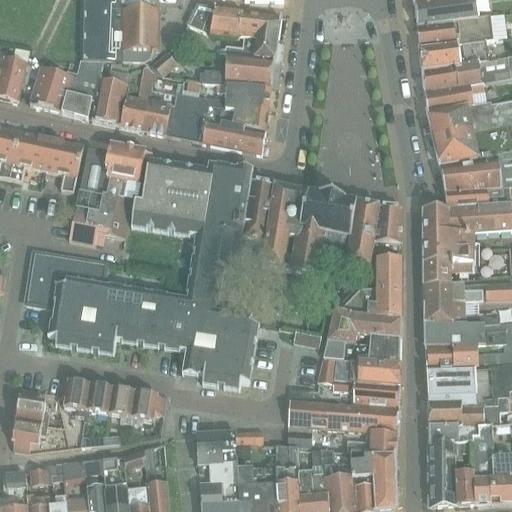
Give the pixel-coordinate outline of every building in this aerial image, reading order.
[(112,66),(123,66),(144,67),(150,63),(157,57),(157,56),(158,56),(159,54),(157,53),(157,43),(159,43),(159,41),(158,41),(158,30),(159,30),(159,28),(158,28),(158,17),(159,17),(159,15),(160,15),(160,14),(155,14),(155,0),(84,0),(83,65),(103,66),(112,66)] [(415,9),(474,0),(475,0),(412,0),(414,7),(414,9),(415,9)] [(415,9),(416,30),(478,21),(474,0),(415,9)] [(227,60),(227,61),(252,63),(252,62),(274,65),(275,65),(281,23),(243,18),(244,16),(197,9),(179,47),(193,55),(202,35),(210,39),(228,41),(237,42),(237,41),(244,42),(243,54),(226,51),(225,60),(227,60)] [(351,15),(336,15),(336,29),(352,29),(351,15)] [(416,31),(420,58),(486,46),(493,44),(490,20),(478,21),(416,30),(417,31),(416,31)] [(354,60),(356,68),(376,64),(371,40),(343,46),(347,62),(354,60)] [(420,58),(422,74),(461,68),(461,70),(478,67),(478,68),(489,66),(489,65),(486,46),(420,58)] [(167,57),(152,71),(162,80),(177,68),(167,57)] [(200,77),(199,87),(201,88),(204,88),(217,89),(227,89),(271,93),(274,65),(252,62),(252,63),(227,61),(226,76),(205,75),(204,78),(200,77)] [(422,74),(424,98),(482,89),(502,85),(502,86),(511,83),(511,61),(489,65),(489,66),(478,68),(478,67),(461,70),(461,68),(422,74)] [(0,101),(18,106),(18,103),(27,67),(5,62),(4,62),(0,80),(0,101)] [(30,109),(62,118),(88,124),(92,105),(96,106),(100,80),(103,66),(83,65),(80,65),(77,76),(68,74),(66,80),(41,73),(30,109)] [(96,106),(92,125),(115,130),(119,131),(121,132),(126,102),(128,91),(108,86),(112,66),(103,66),(100,80),(96,106)] [(126,102),(121,132),(143,136),(152,92),(153,83),(154,79),(148,71),(144,72),(138,104),(126,102)] [(491,107),(490,107),(473,110),(472,99),(485,97),(483,89),(511,84),(511,83),(502,86),(502,85),(482,89),(424,98),(427,118),(427,119),(467,112),(467,111),(491,107)] [(188,85),(187,94),(200,96),(201,88),(199,87),(188,85)] [(157,93),(152,92),(143,136),(165,141),(165,140),(170,118),(171,112),(175,112),(178,99),(161,96),(162,90),(158,89),(157,93)] [(226,109),(268,114),(271,93),(227,89),(217,89),(217,97),(226,98),(226,106),(226,109)] [(268,114),(226,109),(226,106),(205,103),(178,99),(175,112),(171,112),(170,118),(265,137),(269,114),(268,114)] [(467,112),(427,119),(435,151),(440,174),(499,165),(511,163),(511,105),(491,109),(491,107),(467,111),(467,112)] [(170,118),(165,140),(170,141),(202,148),(262,160),(266,137),(265,137),(170,118)] [(0,182),(9,184),(16,153),(20,137),(0,132),(0,165),(1,166),(0,169),(0,182)] [(16,153),(9,184),(22,187),(25,171),(45,175),(51,144),(20,137),(16,153)] [(348,141),(337,140),(336,163),(347,163),(348,141)] [(84,151),(51,144),(45,175),(64,179),(61,195),(74,198),(84,151)] [(144,164),(149,165),(151,166),(152,158),(152,157),(111,149),(111,150),(110,150),(109,157),(89,152),(76,214),(69,245),(95,250),(97,238),(125,243),(133,198),(132,198),(133,188),(138,189),(137,189),(139,190),(144,164)] [(444,197),(487,194),(488,202),(503,201),(502,193),(511,191),(511,163),(499,165),(440,174),(444,197)] [(262,269),(286,274),(290,275),(296,276),(309,198),(275,191),(275,190),(252,185),(253,175),(209,168),(208,175),(151,166),(149,165),(142,209),(135,208),(131,232),(196,242),(201,212),(226,216),(221,246),(242,250),(243,240),(266,244),(262,269)] [(511,191),(502,193),(503,201),(488,202),(487,194),(444,197),(447,214),(448,213),(459,213),(460,213),(468,212),(472,212),(489,211),(511,209),(511,191)] [(309,198),(296,276),(319,280),(323,253),(349,259),(347,271),(369,274),(372,255),(377,256),(379,211),(356,207),(309,198)] [(511,209),(489,211),(472,212),(474,238),(511,235),(511,209)] [(402,213),(379,211),(377,256),(401,257),(402,248),(402,213)] [(237,277),(242,250),(221,246),(226,216),(201,212),(196,242),(186,303),(104,290),(107,276),(106,276),(107,269),(100,268),(100,267),(84,265),(84,266),(78,265),(78,264),(63,261),(63,262),(57,261),(57,260),(41,258),(41,259),(34,258),(33,265),(32,265),(30,280),(31,280),(30,286),(29,286),(26,302),(27,302),(26,309),(33,310),(33,311),(49,313),(49,312),(55,313),(53,326),(52,326),(51,327),(52,327),(50,341),(49,341),(49,342),(57,343),(56,351),(57,351),(57,350),(70,352),(70,353),(72,353),(77,353),(77,354),(78,355),(78,354),(92,356),(92,357),(93,357),(93,356),(98,357),(98,358),(100,358),(100,357),(113,359),(113,360),(114,360),(117,345),(122,346),(122,347),(123,347),(123,346),(137,348),(136,349),(138,349),(143,349),(143,350),(144,351),(145,350),(158,352),(158,353),(159,353),(159,352),(165,353),(164,354),(166,354),(166,353),(179,355),(179,356),(180,356),(181,355),(186,356),(182,378),(184,379),(184,374),(198,376),(197,381),(198,381),(198,380),(204,381),(202,389),(204,389),(204,388),(217,390),(217,391),(218,392),(219,391),(224,392),(225,393),(225,392),(239,394),(238,395),(240,395),(241,387),(249,388),(249,387),(248,387),(250,374),(251,374),(251,372),(251,367),(252,367),(252,366),(254,352),(255,352),(255,351),(254,351),(255,346),(256,346),(256,344),(255,344),(257,331),(258,331),(258,330),(250,328),(252,321),(216,315),(217,310),(219,310),(225,275),(237,277)] [(474,238),(472,212),(468,212),(460,213),(459,213),(448,213),(447,214),(447,215),(423,215),(424,290),(449,289),(449,276),(474,275),(475,249),(474,249),(474,238)] [(361,294),(341,314),(352,318),(401,324),(402,263),(377,263),(377,294),(361,294)] [(464,289),(449,289),(424,290),(425,308),(478,306),(511,304),(511,287),(474,289),(474,295),(464,296),(464,289)] [(425,308),(425,330),(467,329),(467,330),(484,329),(499,328),(499,318),(478,319),(478,306),(425,308)] [(400,344),(401,324),(352,318),(341,314),(335,312),(328,346),(346,348),(356,349),(357,339),(371,341),(400,344)] [(467,329),(425,330),(425,351),(478,351),(485,350),(504,349),(507,349),(511,349),(511,327),(499,328),(484,329),(467,330),(467,329)] [(319,352),(321,342),(321,340),(296,336),(293,347),(319,352)] [(371,341),(370,350),(356,349),(346,348),(343,366),(357,366),(368,367),(400,369),(400,344),(371,341)] [(328,346),(323,364),(336,365),(343,366),(346,348),(328,346)] [(478,358),(478,351),(425,351),(426,373),(458,371),(475,371),(475,372),(478,371),(478,372),(501,370),(511,369),(511,349),(507,349),(504,349),(504,357),(478,358)] [(399,412),(400,390),(357,387),(334,384),(335,380),(336,370),(336,365),(323,364),(318,388),(334,389),(333,394),(354,396),(353,410),(399,412)] [(400,369),(368,367),(357,366),(343,366),(336,365),(336,370),(345,370),(345,379),(335,380),(334,384),(357,387),(400,390),(400,369)] [(458,371),(426,373),(428,407),(460,406),(460,411),(483,411),(483,410),(486,410),(486,411),(498,411),(498,403),(508,402),(511,396),(511,369),(501,370),(478,372),(478,371),(475,372),(475,371),(458,371)] [(67,389),(60,388),(57,404),(65,405),(64,413),(76,414),(75,420),(86,422),(91,390),(90,390),(69,387),(69,386),(68,386),(67,389)] [(97,418),(109,420),(113,394),(113,393),(113,394),(100,392),(91,390),(86,422),(96,423),(97,418)] [(113,394),(109,420),(121,422),(120,427),(131,429),(136,397),(135,397),(135,398),(114,394),(113,394)] [(290,394),(290,407),(304,408),(305,394),(290,394)] [(39,397),(38,397),(23,395),(22,402),(19,402),(19,403),(20,403),(16,424),(16,425),(48,430),(49,419),(44,418),(46,406),(38,405),(39,397)] [(484,430),(493,430),(500,430),(500,416),(511,415),(511,396),(508,402),(498,403),(498,411),(486,411),(486,410),(483,410),(483,411),(460,411),(460,406),(428,407),(429,431),(458,430),(478,430),(484,430)] [(136,397),(131,429),(141,431),(142,425),(154,427),(156,419),(163,420),(166,405),(158,403),(159,401),(158,401),(136,398),(136,397)] [(304,408),(290,407),(289,407),(288,435),(304,435),(304,436),(312,437),(313,433),(340,435),(371,437),(371,441),(370,441),(370,442),(378,442),(378,438),(397,439),(399,412),(353,410),(304,408)] [(48,430),(16,425),(13,447),(12,446),(12,448),(15,448),(14,456),(29,458),(31,450),(39,452),(40,440),(46,441),(48,430)] [(479,441),(478,430),(458,430),(429,431),(428,431),(429,450),(462,448),(472,446),(472,441),(479,441)] [(474,508),(495,507),(494,463),(493,457),(493,453),(494,453),(494,448),(493,430),(484,430),(478,430),(479,441),(472,441),(472,446),(462,448),(462,456),(472,456),(473,470),(465,470),(465,476),(456,477),(455,477),(455,489),(456,489),(457,509),(474,508)] [(311,452),(312,437),(304,436),(304,435),(288,435),(288,436),(287,451),(311,452)] [(263,436),(262,436),(236,438),(236,450),(263,451),(263,436)] [(201,510),(201,511),(252,511),(252,508),(240,509),(239,500),(237,475),(236,450),(236,438),(236,437),(196,439),(198,470),(210,469),(211,489),(200,489),(201,510)] [(347,457),(351,457),(369,457),(370,461),(396,460),(396,459),(397,439),(378,438),(378,442),(370,442),(370,441),(366,440),(366,447),(347,445),(347,457)] [(119,440),(105,442),(105,450),(119,448),(119,440)] [(105,450),(105,442),(91,443),(91,451),(105,450)] [(434,511),(435,511),(457,509),(456,489),(455,489),(455,477),(456,477),(456,465),(462,464),(462,456),(462,448),(429,450),(430,508),(434,511)] [(278,511),(298,511),(298,501),(299,501),(298,476),(299,472),(297,453),(289,452),(289,453),(290,472),(289,472),(289,484),(291,484),(292,488),(286,488),(285,474),(277,475),(277,473),(276,473),(276,483),(278,498),(278,511)] [(153,453),(144,455),(146,470),(146,471),(145,471),(147,489),(149,501),(149,511),(169,511),(168,493),(168,486),(157,487),(153,453)] [(144,455),(137,458),(124,462),(125,474),(146,470),(144,455)] [(298,501),(298,511),(328,511),(327,490),(326,490),(323,479),(321,456),(312,455),(313,475),(298,476),(299,501),(298,501)] [(511,455),(493,457),(494,463),(495,507),(511,506),(511,455)] [(333,456),(321,456),(323,479),(326,490),(327,490),(328,511),(355,511),(352,483),(352,480),(347,480),(336,481),(333,456)] [(352,483),(370,481),(374,511),(396,511),(396,481),(396,460),(370,461),(369,457),(351,457),(351,467),(352,479),(352,480),(352,483)] [(117,463),(103,464),(104,475),(119,473),(117,463)] [(103,464),(87,466),(82,467),(83,480),(84,480),(104,478),(104,475),(103,464)] [(82,467),(63,469),(65,486),(85,483),(84,480),(83,480),(82,467)] [(63,469),(56,470),(57,479),(51,480),(53,492),(65,491),(64,486),(65,486),(63,469)] [(237,475),(239,500),(278,498),(276,483),(276,473),(237,475)] [(29,476),(30,477),(31,490),(48,488),(47,474),(29,476)] [(26,491),(24,477),(5,478),(6,482),(3,482),(4,494),(26,491)] [(352,483),(355,511),(374,511),(370,481),(352,483)] [(147,489),(127,491),(128,511),(149,511),(149,501),(147,489)] [(128,511),(127,491),(127,490),(106,491),(107,504),(106,504),(106,511),(128,511)] [(88,511),(106,511),(106,504),(107,504),(106,491),(88,493),(89,503),(88,503),(88,511)] [(27,499),(28,511),(29,511),(49,511),(55,509),(55,503),(54,499),(34,501),(34,498),(27,499)] [(278,511),(278,498),(239,500),(240,509),(252,508),(252,511),(278,511)] [(66,511),(66,504),(66,502),(55,503),(55,509),(49,511),(66,511)] [(88,511),(88,503),(66,504),(66,511),(88,511)]
